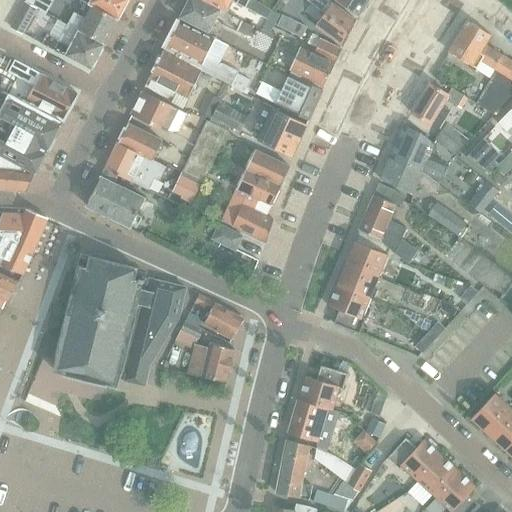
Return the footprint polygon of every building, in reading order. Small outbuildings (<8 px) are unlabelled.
[(26,0),(26,2),(47,13),(53,0),(26,0)] [(128,0),(89,0),(88,4),(89,4),(118,20),(128,0)] [(244,21),(225,11),(202,0),(188,0),(180,18),(208,32),(215,19),(220,21),(222,16),(225,18),(222,24),(240,33),(245,23),(244,22),(244,21)] [(279,15),(250,0),(202,0),(225,11),(231,0),(232,0),(244,6),(243,8),(263,18),(261,20),(273,26),(279,15)] [(327,0),(304,0),(312,5),(315,0),(316,0),(322,4),(318,10),(323,13),(314,25),(343,45),(355,20),(327,0)] [(334,0),(357,16),(368,0),(334,0)] [(12,28),(23,34),(37,9),(25,3),(12,28)] [(118,20),(89,4),(82,17),(74,13),(68,25),(104,44),(118,20)] [(511,61),(485,45),(491,35),(466,20),(464,24),(465,25),(448,52),(477,69),(481,62),(505,76),(496,93),(486,87),(476,104),(493,115),(511,94),(511,61)] [(199,68),(232,85),(237,75),(204,58),(214,39),(178,21),(164,47),(200,65),(199,68)] [(104,45),(104,44),(68,25),(59,40),(47,34),(41,44),(91,70),(105,45),(104,45)] [(313,54),(335,64),(342,48),(320,39),(313,54)] [(335,64),(313,54),(300,48),(290,71),(324,87),(335,64)] [(199,76),(203,78),(205,74),(162,51),(144,87),(172,101),(176,92),(188,98),(199,76)] [(26,101),(64,121),(78,95),(15,60),(8,72),(34,86),(26,101)] [(479,91),(484,82),(471,74),(465,83),(479,91)] [(256,94),(308,120),(322,91),(290,75),(287,80),(291,82),(285,95),(281,93),(281,92),(262,82),(256,94)] [(451,88),(447,94),(429,83),(411,113),(429,124),(430,123),(440,129),(451,111),(440,105),(444,99),(456,106),(463,95),(451,88)] [(171,132),(177,132),(186,113),(142,91),(130,114),(166,132),(167,130),(171,132)] [(0,156),(35,173),(63,123),(0,92),(0,113),(0,114),(0,156)] [(211,119),(211,117),(218,103),(220,100),(207,94),(198,113),(211,119)] [(218,103),(211,117),(240,131),(247,117),(218,103)] [(511,108),(498,124),(497,124),(482,139),(490,146),(504,131),(507,133),(511,127),(511,108)] [(258,141),(292,156),(306,125),(272,109),(258,141)] [(200,134),(221,145),(228,131),(207,120),(200,134)] [(117,143),(165,166),(152,160),(161,141),(126,123),(117,143)] [(435,140),(456,156),(468,140),(447,124),(435,140)] [(425,174),(438,184),(446,164),(429,156),(434,144),(420,133),(403,126),(390,157),(425,174)] [(215,158),(221,145),(200,134),(194,148),(215,158)] [(158,180),(165,166),(117,143),(105,168),(117,174),(148,190),(154,178),(158,180)] [(210,170),(215,158),(194,148),(188,160),(210,170)] [(234,165),(280,186),(288,167),(253,150),(244,169),(234,164),(234,165)] [(0,188),(27,192),(35,174),(0,157),(0,188)] [(438,185),(438,184),(425,174),(390,157),(381,180),(411,194),(416,183),(433,196),(440,187),(438,185)] [(204,183),(210,170),(188,160),(182,173),(204,183)] [(270,205),(280,186),(234,165),(230,173),(240,178),(235,188),(270,205)] [(113,182),(117,174),(105,168),(105,169),(101,177),(100,177),(86,206),(129,227),(144,197),(113,182)] [(468,204),(481,214),(498,191),(486,182),(468,204)] [(359,231),(383,242),(390,249),(395,253),(408,264),(418,251),(400,239),(404,230),(387,223),(394,206),(400,208),(404,198),(396,192),(379,184),(374,196),(359,231)] [(429,213),(458,234),(466,224),(437,203),(429,213)] [(232,226),(266,243),(273,220),(243,205),(232,226)] [(28,211),(25,210),(24,215),(2,214),(0,219),(0,253),(0,254),(5,256),(1,266),(23,274),(32,253),(47,220),(28,211)] [(211,240),(236,252),(243,236),(219,224),(211,240)] [(346,263),(380,277),(390,249),(383,242),(359,231),(346,263)] [(92,259),(80,256),(53,371),(118,386),(134,377),(170,332),(186,289),(148,280),(146,274),(136,268),(94,256),(92,259)] [(345,264),(337,284),(372,298),(380,277),(345,264)] [(2,276),(0,279),(0,298),(7,302),(18,283),(2,276)] [(337,285),(328,306),(340,311),(335,325),(360,335),(366,321),(363,319),(371,298),(337,285)] [(466,305),(478,292),(470,286),(458,298),(466,305)] [(233,339),(244,318),(199,294),(194,304),(204,308),(205,305),(211,308),(203,325),(233,339)] [(438,321),(445,328),(456,316),(449,309),(438,321)] [(185,322),(203,331),(203,330),(198,327),(202,319),(190,313),(185,322)] [(198,340),(203,331),(185,322),(177,339),(183,342),(186,334),(198,340)] [(433,341),(445,329),(438,322),(426,334),(433,341)] [(226,382),(234,349),(210,343),(209,348),(195,345),(186,374),(226,382)] [(305,376),(298,400),(334,411),(340,390),(343,391),(348,375),(321,367),(316,380),(305,376)] [(511,408),(495,392),(470,419),(487,436),(511,408)] [(369,415),(379,418),(383,402),(374,399),(373,399),(369,415)] [(327,409),(325,409),(298,400),(288,433),(325,445),(330,429),(321,426),(327,409)] [(511,408),(487,436),(504,451),(511,441),(511,408)] [(377,440),(384,430),(368,419),(361,429),(377,440)] [(405,438),(386,458),(399,470),(401,467),(413,478),(438,451),(424,438),(416,447),(405,438)] [(276,492),(308,500),(311,486),(301,484),(308,447),(286,440),(276,492)] [(354,488),(358,492),(370,471),(359,464),(354,473),(345,467),(333,457),(320,450),(316,449),(315,455),(315,459),(354,488)] [(438,451),(413,478),(437,500),(462,473),(438,451)] [(462,473),(437,500),(449,511),(448,511),(470,511),(478,504),(467,494),(476,486),(462,473)] [(345,511),(358,492),(354,488),(346,499),(317,490),(314,502),(345,511)]
